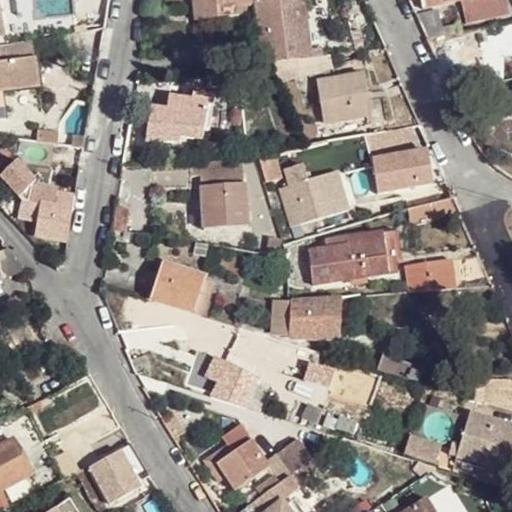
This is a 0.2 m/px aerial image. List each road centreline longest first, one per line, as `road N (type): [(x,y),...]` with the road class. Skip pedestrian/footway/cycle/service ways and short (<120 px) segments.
road 1 (residential): [(131,0),(74,316)]
road 2 (residential): [(194,511),(74,316)]
road 3 (residential): [(479,189),(390,0)]
road 4 (residential): [(74,316),(0,217)]
